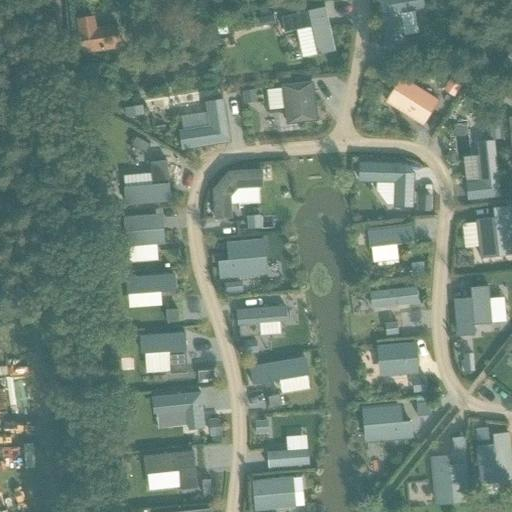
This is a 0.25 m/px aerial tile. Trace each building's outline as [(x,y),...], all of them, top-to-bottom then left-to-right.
[(403,42),(398,12),(423,8),(422,0),(379,0),(385,36),(384,38),(385,44),(388,47),(394,45),(396,43),(403,42)] [(325,8),(281,17),(284,33),(298,30),(304,58),(318,55),(334,51),(325,8)] [(119,47),(117,34),(119,33),(118,27),(116,27),(115,26),(95,29),(94,16),(75,19),(80,53),(119,47)] [(508,53),(502,62),(509,67),(511,63),(511,47),(508,53)] [(438,100),(401,77),(385,103),(423,126),(438,100)] [(449,78),(442,90),(445,92),(454,98),(456,94),(462,85),(454,81),(449,78)] [(282,89),(269,90),(271,111),(284,110),(286,125),(318,121),(314,81),(281,85),(282,89)] [(255,89),(242,90),(243,104),(257,102),(256,97),(255,89)] [(511,93),(509,91),(502,101),(509,106),(511,107),(511,93)] [(207,104),(211,127),(181,132),(182,140),(181,142),(182,148),(184,150),(190,149),(191,147),(229,141),(223,101),(207,104)] [(137,106),(124,108),(126,117),(144,115),(143,112),(142,105),(137,106)] [(498,120),(489,121),(491,140),(499,139),(498,120)] [(136,137),(131,146),(146,154),(150,145),(136,137)] [(494,142),(477,143),(482,182),(466,184),(468,200),(500,197),(494,142)] [(151,173),(123,176),(126,205),(170,201),(166,161),(150,163),(151,173)] [(359,174),(358,180),(361,182),(367,182),(369,181),(377,181),(376,190),(387,204),(395,205),(395,206),(411,207),(412,173),(405,173),(406,166),(361,165),(360,173),(359,174)] [(231,197),(238,189),(263,188),(262,170),(229,172),(213,190),(214,219),(232,218),(231,197)] [(416,194),(415,211),(430,211),(430,195),(416,194)] [(491,217),(473,219),(478,258),(511,254),(511,238),(508,206),(490,208),(491,217)] [(165,244),(163,214),(123,217),(126,248),(165,244)] [(250,215),(247,216),(247,220),(248,230),(256,229),(261,229),(261,225),(260,215),(250,215)] [(121,232),(121,230),(120,218),(106,219),(106,223),(107,233),(121,232)] [(396,244),(413,242),(411,224),(367,229),(369,248),(372,248),(373,262),(398,259),(396,244)] [(255,275),(253,259),(263,258),(263,250),(264,248),(263,239),(255,240),(253,242),(227,245),(229,261),(219,262),(220,278),(255,275)] [(424,261),(411,262),(411,263),(413,275),(425,273),(424,265),(424,261)] [(174,275),(125,278),(127,294),(175,291),(174,275)] [(239,281),(223,282),(224,292),(240,291),(239,281)] [(417,287),(370,293),(372,309),(418,303),(417,287)] [(471,300),(455,301),(458,336),(475,334),(474,324),(490,323),(506,322),(504,298),(488,299),(488,298),(489,295),(488,287),(480,287),(478,290),(470,290),(471,300)] [(285,306),(236,310),(237,326),(239,325),(240,337),(260,336),(280,334),(279,322),(286,322),(285,306)] [(177,310),(166,311),(167,322),(178,321),(177,310)] [(397,323),(385,325),(386,335),(398,334),(397,323)] [(184,333),(140,336),(141,353),(145,353),(146,374),(170,372),(170,374),(187,373),(184,333)] [(243,342),(244,354),(256,353),(255,341),(243,342)] [(379,362),(385,361),(386,375),(417,372),(415,345),(378,348),(379,362)] [(473,356),(464,357),(465,373),(474,372),(473,356)] [(304,358),(249,368),(252,385),(279,380),(308,375),(304,358)] [(213,370),(198,372),(198,381),(214,379),(213,370)] [(426,378),(413,380),(414,393),(427,392),(426,378)] [(201,393),(153,398),(154,414),(186,410),(188,430),(204,428),(201,393)] [(279,395),(268,397),(270,409),(281,407),(279,395)] [(428,403),(416,405),(417,417),(429,416),(428,403)] [(400,404),(361,408),(365,444),(411,440),(410,422),(402,423),(400,404)] [(219,419),(210,420),(211,436),(220,435),(219,419)] [(266,421),(255,422),(256,434),(267,433),(266,421)] [(487,427),(475,429),(476,441),(488,440),(487,427)] [(492,445),(475,447),(479,485),(498,483),(497,470),(511,468),(511,458),(509,433),(491,435),(492,445)] [(463,438),(451,439),(452,451),(464,450),(463,438)] [(307,450),(267,453),(268,468),(292,466),(308,465),(307,450)] [(193,452),(146,457),(147,474),(149,491),(181,488),(181,490),(197,488),(193,452)] [(449,455),(431,457),(434,492),(459,489),(460,503),(470,501),(466,463),(450,465),(449,455)] [(295,507),(292,477),(252,480),(254,511),(295,507)] [(203,497),(212,496),(211,480),(201,481),(203,497)]
